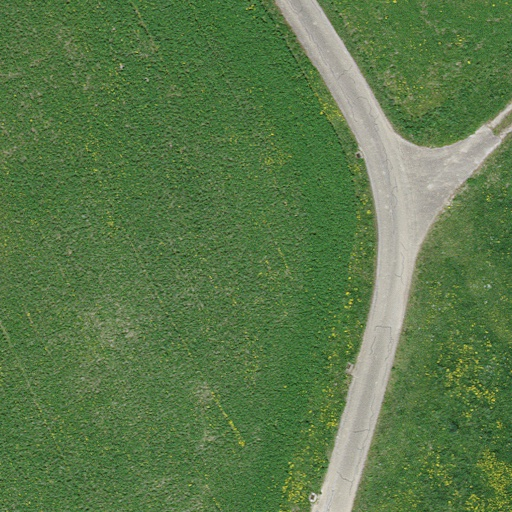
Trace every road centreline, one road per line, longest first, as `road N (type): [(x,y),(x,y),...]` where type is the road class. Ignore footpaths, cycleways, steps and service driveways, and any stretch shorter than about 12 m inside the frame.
road 1 (track): [(290,0),(423,212),(330,511)]
road 2 (track): [(423,212),(511,119)]
